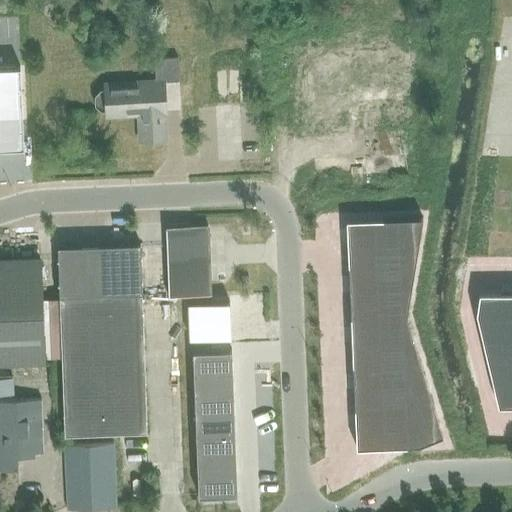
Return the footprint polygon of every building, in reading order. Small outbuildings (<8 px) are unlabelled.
[(164,83),(179,81),(177,58),(154,59),(155,82),(106,84),(106,90),(100,90),(94,96),(95,106),(101,112),(139,110),(141,142),(166,140),(164,113),(166,113),(164,83)] [(0,67),(0,147),(23,147),(20,66),(0,67)] [(322,69),(323,95),(404,93),(403,67),(322,69)] [(211,120),(222,120),(222,105),(211,105),(211,120)] [(348,263),(414,260),(421,217),(346,221),(348,263)] [(208,223),(165,225),(168,294),(210,292),(208,223)] [(139,244),(57,246),(64,434),(146,431),(139,244)] [(0,364),(43,363),(39,258),(0,259),(0,364)] [(350,312),(406,309),(414,260),(348,263),(350,312)] [(511,292),(479,292),(476,312),(485,348),(498,348),(511,348),(511,292)] [(190,338),(230,337),(229,302),(189,304),(190,338)] [(353,361),(418,357),(405,316),(406,309),(350,312),(353,361)] [(235,344),(197,345),(198,365),(236,364),(235,344)] [(511,348),(498,348),(485,348),(498,404),(511,404),(511,348)] [(355,403),(430,399),(418,357),(353,361),(355,403)] [(236,364),(198,365),(198,385),(236,384),(236,364)] [(0,392),(14,392),(14,376),(0,375),(0,392)] [(236,384),(198,385),(199,405),(237,404),(236,384)] [(18,454),(45,453),(43,399),(0,400),(0,470),(18,470),(18,454)] [(356,447),(418,444),(441,435),(430,399),(355,403),(356,447)] [(237,404),(199,405),(200,425),(238,424),(237,404)] [(238,424),(200,425),(201,445),(239,443),(238,424)] [(113,443),(65,444),(67,508),(115,507),(113,443)] [(239,444),(201,445),(201,465),(239,463),(239,444)] [(239,464),(201,465),(202,487),(240,485),(239,464)]
